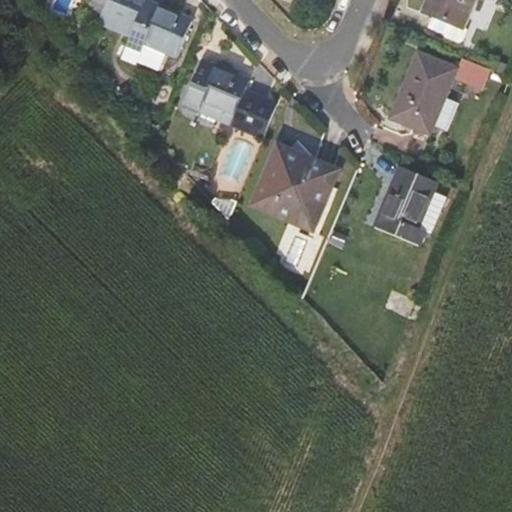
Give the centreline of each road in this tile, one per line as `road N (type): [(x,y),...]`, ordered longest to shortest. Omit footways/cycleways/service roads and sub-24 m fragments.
road 1 (track): [(511,124),(353,511)]
road 2 (residential): [(282,53),(310,63),(339,58),(364,0)]
